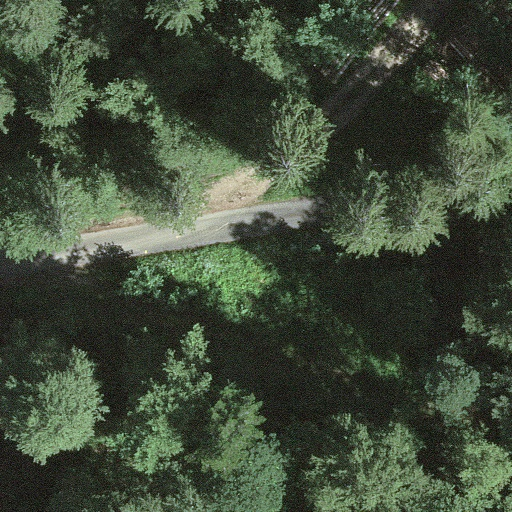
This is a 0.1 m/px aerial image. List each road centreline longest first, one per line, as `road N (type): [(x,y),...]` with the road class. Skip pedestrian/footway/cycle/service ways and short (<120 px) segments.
road 1 (track): [(511,429),(48,278),(31,248)]
road 2 (unclassified): [(0,252),(511,173)]
road 3 (track): [(406,0),(182,220)]
